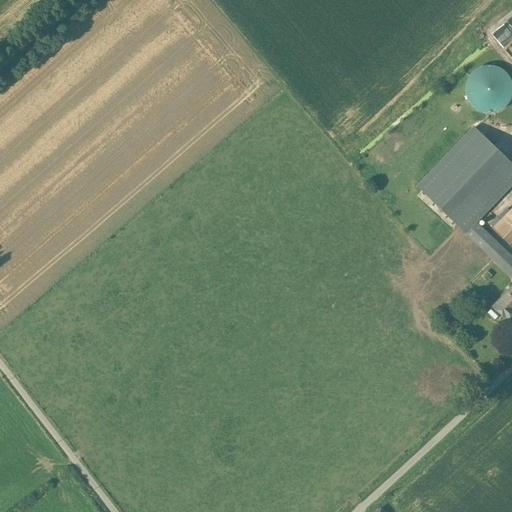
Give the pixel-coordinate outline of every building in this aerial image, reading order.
[(511,29),(508,25),(495,35),(511,54),(511,29)] [(465,107),(504,114),(511,71),(474,64),(465,107)] [(511,188),(511,167),(472,126),(411,184),(507,284),(511,279),(511,253),(479,219),(511,188)] [(511,244),(511,203),(510,202),(490,221),(511,245),(511,244)] [(511,279),(507,284),(495,297),(509,311),(511,307),(511,279)]
